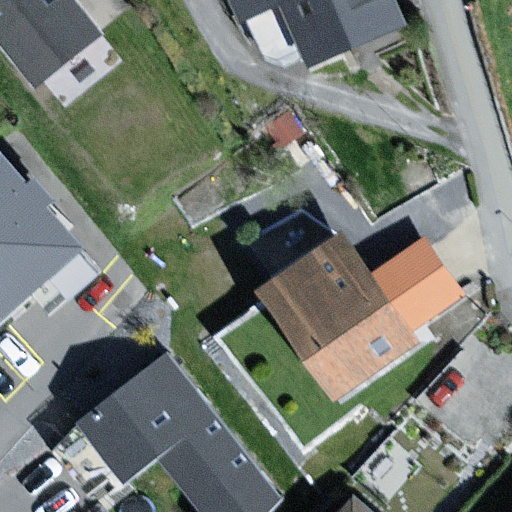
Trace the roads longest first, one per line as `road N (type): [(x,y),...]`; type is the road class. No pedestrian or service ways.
road 1 (track): [(486,140),(296,83),(239,55),(207,0)]
road 2 (residential): [(511,242),(445,0)]
